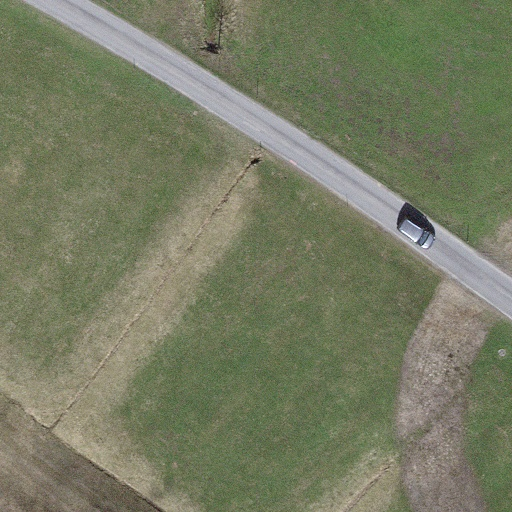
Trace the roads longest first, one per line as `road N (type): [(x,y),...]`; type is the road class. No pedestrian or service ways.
road 1 (unclassified): [(54,0),(351,186)]
road 2 (residential): [(351,186),(511,303)]
